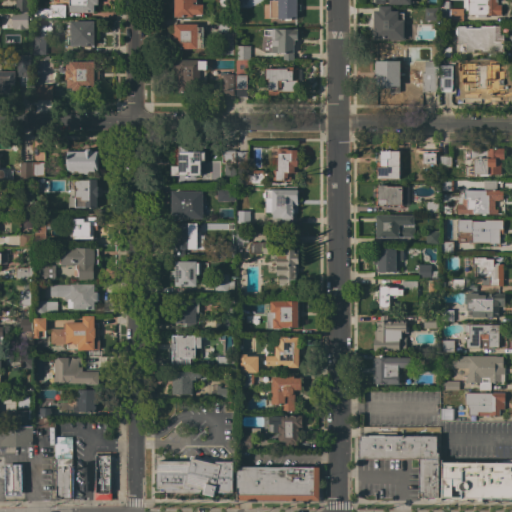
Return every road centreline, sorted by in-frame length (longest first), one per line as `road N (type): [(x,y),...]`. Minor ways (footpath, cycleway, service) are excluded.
road 1 (residential): [(136,511),(132,0)]
road 2 (residential): [(511,125),(0,122)]
road 3 (residential): [(339,511),(336,0)]
